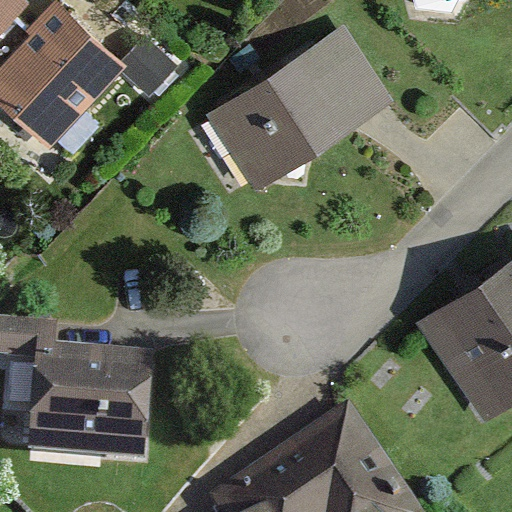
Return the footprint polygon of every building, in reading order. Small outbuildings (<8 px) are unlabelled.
[(20,0),(0,0),(0,34),(28,8),(20,0)] [(56,1),(0,62),(0,101),(51,147),(126,65),(56,1)] [(344,22),(212,113),(258,193),(392,101),(344,22)] [(511,263),(422,322),(486,421),(511,404),(511,263)] [(56,323),(0,320),(0,364),(31,366),(28,455),(146,459),(149,362),(55,359),(56,323)] [(425,511),(350,407),(210,506),(214,511),(425,511)]
